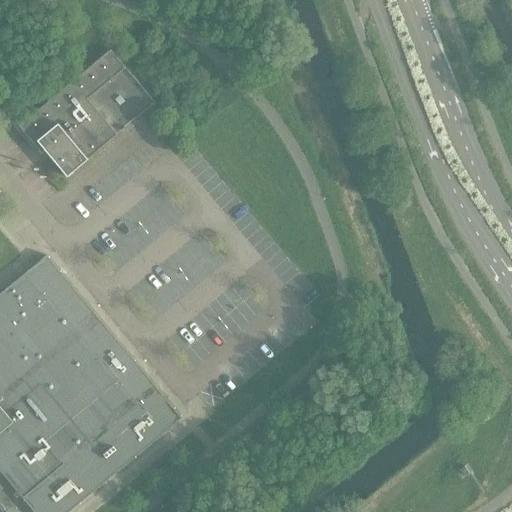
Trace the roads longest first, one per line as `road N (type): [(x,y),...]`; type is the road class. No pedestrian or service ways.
road 1 (residential): [(182,393),(0,169)]
road 2 (tertiary): [(511,248),(477,195),(391,0)]
